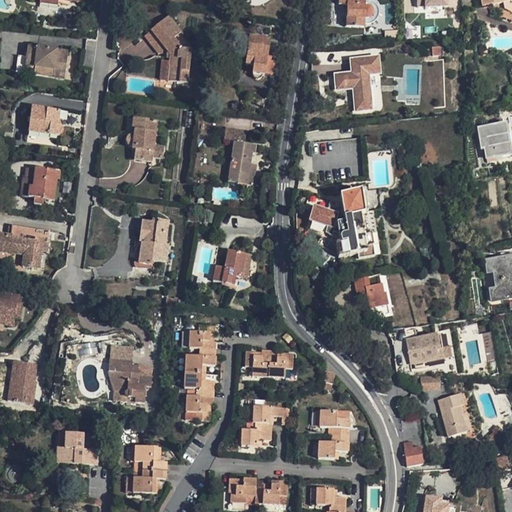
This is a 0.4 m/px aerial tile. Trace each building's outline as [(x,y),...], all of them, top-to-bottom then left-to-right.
[(378,16),(378,13),(378,10),(376,8),(375,5),(372,4),(369,2),(369,0),(338,0),(338,6),(347,6),(346,27),(364,28),(364,25),(368,25),(371,24),(374,23),(376,21),(377,19),(378,16)] [(424,8),(446,8),(446,0),(415,0),(416,7),(424,7),(424,8)] [(511,1),(503,3),(504,10),(511,13),(511,1)] [(168,17),(144,37),(158,54),(170,55),(170,62),(168,82),(188,84),(191,51),(182,50),(174,39),(181,33),(168,17)] [(267,58),(269,39),(250,36),(246,66),(253,67),(252,76),(254,79),(256,80),(257,80),(259,80),(261,79),(263,76),(264,76),(264,74),(267,58)] [(68,52),(29,47),(25,74),(34,75),(35,68),(54,70),(53,78),(65,79),(68,52)] [(25,74),(27,57),(18,56),(16,73),(25,74)] [(264,74),(272,76),(274,63),(270,63),(271,58),(267,58),(264,74)] [(354,88),(356,111),(370,110),(367,75),(378,74),(377,60),(351,62),(353,76),(336,77),(337,90),(354,88)] [(170,62),(162,62),(160,81),(168,82),(170,62)] [(54,70),(35,68),(34,75),(53,78),(54,70)] [(234,101),(236,90),(212,87),(211,98),(234,101)] [(511,107),(498,110),(500,123),(510,121),(509,115),(511,114),(511,107)] [(58,125),(59,112),(31,108),(28,133),(56,137),(58,137),(60,136),(62,134),(63,131),(62,128),(61,127),(58,125)] [(157,122),(133,120),(132,132),(135,132),(134,136),(132,136),(129,136),(127,138),(126,141),(127,144),(128,145),(130,147),(132,148),(132,150),(135,150),(134,160),(151,162),(152,158),(161,159),(163,149),(153,148),(157,122)] [(511,125),(478,130),(481,150),(484,150),(487,163),(495,162),(494,158),(511,155),(511,125)] [(252,153),(254,154),(255,146),(241,144),(242,138),(238,137),(239,134),(236,131),(225,129),(224,142),(234,144),(228,183),(247,186),(252,153)] [(246,132),(236,131),(239,134),(238,137),(242,138),(241,144),(244,145),(246,132)] [(361,139),(310,144),(314,184),(364,179),(361,139)] [(35,171),(27,170),(25,179),(24,179),(21,197),(42,200),(43,200),(42,206),(53,207),(57,180),(54,179),(55,172),(35,169),(35,171)] [(255,170),(250,169),(247,186),(253,187),(255,170)] [(326,212),(313,207),(306,230),(321,238),(317,245),(328,252),(332,245),(336,247),(338,259),(357,255),(358,260),(375,256),(371,233),(363,235),(360,215),(363,214),(360,193),(340,197),(342,206),(329,204),(326,212)] [(152,224),(140,222),(139,233),(141,233),(140,242),(142,243),(139,264),(152,265),(153,262),(162,263),(164,245),(165,246),(168,223),(153,221),(152,224)] [(10,237),(0,235),(0,274),(4,275),(4,269),(21,271),(22,267),(39,270),(41,252),(47,253),(50,231),(12,226),(10,237)] [(245,255),(228,251),(225,269),(215,267),(212,282),(234,287),(236,278),(240,279),(245,255)] [(252,256),(245,255),(240,279),(247,280),(252,256)] [(511,256),(484,261),(486,275),(492,275),(494,288),(488,289),(490,304),(511,300),(511,256)] [(369,311),(388,307),(385,295),(383,295),(379,277),(354,283),(357,301),(367,299),(369,311)] [(23,298),(0,294),(0,319),(5,320),(4,326),(13,327),(14,319),(15,313),(21,314),(23,298)] [(178,301),(166,300),(165,309),(178,310),(178,301)] [(189,350),(199,350),(216,351),(216,343),(213,343),(214,327),(199,327),(198,334),(189,334),(189,350)] [(449,329),(439,331),(442,347),(452,345),(449,329)] [(439,336),(405,342),(409,366),(444,360),(442,347),(441,348),(439,336)] [(448,346),(442,347),(444,360),(450,359),(448,346)] [(128,363),(129,349),(114,348),(113,362),(128,363)] [(186,357),(185,374),(201,375),(201,367),(215,367),(216,351),(199,350),(199,358),(186,357)] [(245,353),(245,367),(252,368),(252,378),(268,378),(269,352),(262,351),(261,354),(245,353)] [(269,352),(268,378),(284,379),(285,370),(292,370),(293,356),(277,355),(277,352),(269,352)] [(20,363),(13,362),(7,402),(15,403),(20,363)] [(132,364),(109,362),(108,373),(114,392),(120,392),(120,402),(144,404),(145,393),(144,393),(144,387),(151,388),(152,373),(131,371),(132,364)] [(37,366),(20,363),(15,403),(33,406),(33,405),(31,404),(33,393),(35,393),(35,392),(32,391),(33,384),(34,384),(37,366)] [(335,375),(325,372),(322,382),(332,385),(335,375)] [(187,390),(186,397),(213,398),(214,382),(205,382),(201,382),(201,375),(185,374),(184,390),(187,390)] [(437,389),(437,381),(423,381),(423,389),(437,389)] [(332,385),(322,382),(320,389),(330,392),(332,385)] [(459,396),(437,402),(450,447),(459,448),(463,443),(460,435),(467,434),(460,408),(463,408),(459,396)] [(186,397),(185,421),(210,422),(210,412),(206,412),(206,406),(213,406),(213,398),(186,397)] [(471,432),(464,407),(460,408),(467,434),(471,432)] [(252,424),(255,424),(269,425),(270,417),(273,418),(282,418),(281,425),(290,426),(290,410),(253,408),(252,424)] [(320,412),(319,429),(332,429),(331,437),(348,438),(349,421),(336,420),(336,413),(320,412)] [(349,413),(336,413),(336,420),(349,421),(349,413)] [(269,425),(255,424),(255,432),(246,431),(241,431),(241,447),(257,448),(258,441),(261,441),(271,441),(273,425),(271,425),(269,425)] [(486,439),(492,447),(501,438),(499,436),(502,434),(500,432),(501,431),(497,426),(491,432),(492,433),(486,439)] [(65,448),(64,464),(97,466),(97,451),(83,450),(83,434),(66,433),(65,448)] [(348,438),(331,437),(331,444),(318,444),(317,460),(334,460),(334,453),(348,454),(348,438)] [(411,443),(403,444),(407,468),(423,466),(419,448),(412,449),(411,443)] [(57,464),(64,464),(65,448),(58,448),(57,464)] [(143,471),(166,472),(166,464),(156,463),(157,449),(135,448),(134,463),(143,463),(143,471)] [(438,462),(446,461),(445,449),(436,450),(438,462)] [(143,463),(134,463),(134,471),(143,471),(143,463)] [(134,479),(133,494),(155,495),(155,480),(166,481),(166,472),(143,471),(142,479),(134,479)] [(134,471),(134,479),(142,479),(143,471),(134,471)] [(256,481),(229,480),(229,487),(231,487),(231,494),(231,503),(245,504),(245,497),(255,497),(255,492),(256,481)] [(264,481),(256,481),(255,492),(263,492),(263,485),(264,481)] [(255,497),(255,504),(278,506),(279,496),(287,496),(287,482),(277,482),(277,486),(271,485),(263,485),(263,492),(255,492),(255,497)] [(329,511),(345,511),(346,499),(336,498),(333,498),(333,491),(316,490),(316,506),(330,507),(329,511)] [(279,496),(278,506),(286,506),(287,496),(279,496)] [(427,503),(425,511),(448,511),(449,511),(440,510),(441,505),(427,503)]
